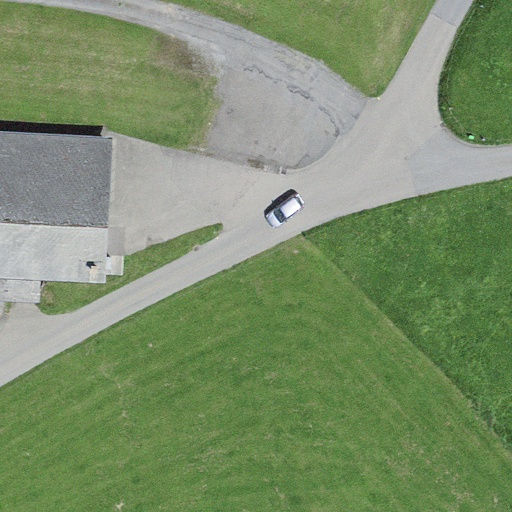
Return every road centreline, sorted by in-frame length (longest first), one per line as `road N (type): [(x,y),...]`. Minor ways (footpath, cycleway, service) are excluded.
road 1 (unclassified): [(0,372),(118,301),(400,177),(511,159)]
road 2 (track): [(393,133),(216,33),(21,0)]
